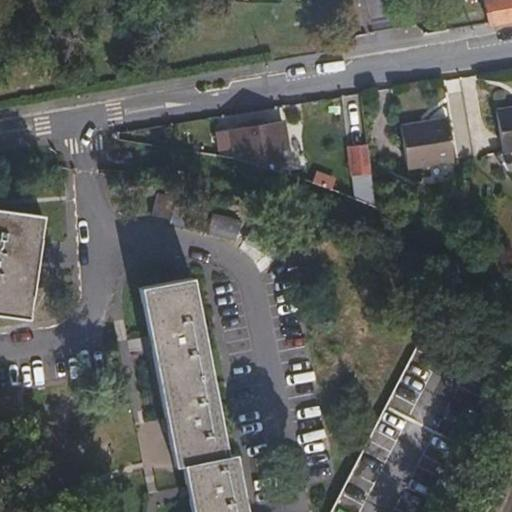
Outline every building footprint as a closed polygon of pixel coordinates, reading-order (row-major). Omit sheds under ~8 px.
[(511,15),(511,0),(475,0),(479,21),(511,15)] [(511,104),(490,108),(497,152),(511,149),(511,104)] [(440,117),(394,124),(400,167),(447,160),(440,117)] [(283,159),(277,119),(209,130),(212,148),(228,146),(229,158),(251,164),(283,159)] [(366,170),(362,142),(345,144),(348,173),(366,170)] [(156,193),(150,215),(168,219),(174,197),(156,193)] [(0,205),(0,313),(25,318),(41,211),(0,205)] [(221,445),(190,280),(137,289),(163,430),(221,445)] [(241,511),(232,457),(223,458),(221,445),(163,430),(170,468),(179,467),(186,511),(241,511)]
